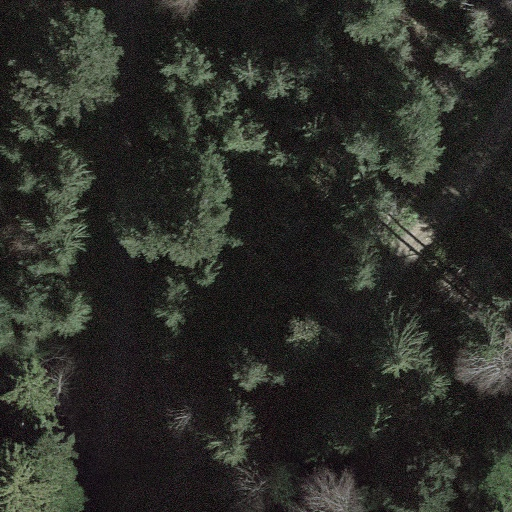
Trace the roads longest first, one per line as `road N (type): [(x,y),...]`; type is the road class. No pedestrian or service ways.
road 1 (track): [(150,511),(304,380),(403,276),(496,165),(511,133)]
road 2 (track): [(133,0),(121,100),(124,328),(87,511)]
